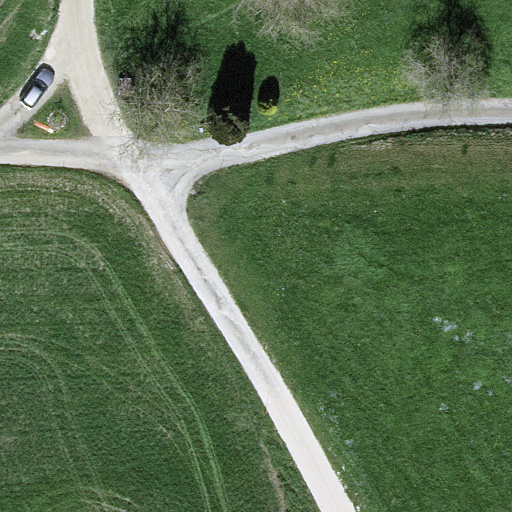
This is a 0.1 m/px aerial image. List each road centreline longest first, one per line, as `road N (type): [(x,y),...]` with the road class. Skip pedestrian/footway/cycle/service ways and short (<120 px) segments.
road 1 (unclassified): [(334,511),(136,164)]
road 2 (unclassified): [(511,111),(363,122),(136,164)]
road 3 (track): [(136,164),(104,123),(67,40)]
road 4 (unclassified): [(136,164),(0,151)]
